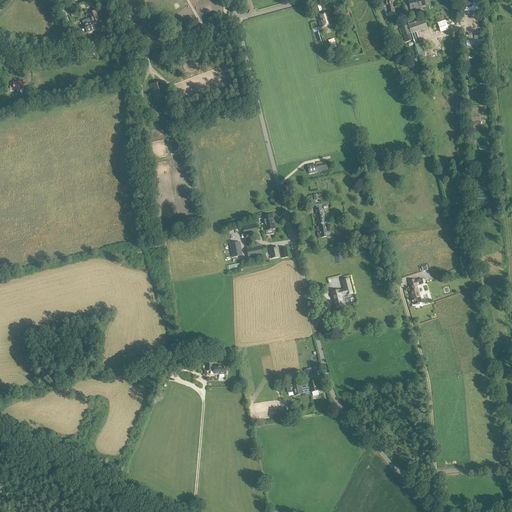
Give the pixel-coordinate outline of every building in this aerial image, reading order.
[(385,0),(386,8),(384,9),(385,14),(387,13),(388,14),(394,12),(391,0),(385,0)] [(416,0),(408,2),(410,9),(415,8),(415,10),(421,8),(421,7),(425,6),(425,4),(428,3),(427,0),(416,0)] [(349,7),(343,9),(346,21),(352,19),(349,7)] [(93,23),(84,26),(87,33),(102,27),(100,20),(99,20),(95,12),(89,14),(93,23)] [(332,25),(331,22),(339,19),(338,14),(329,17),(328,13),(317,16),(321,29),(332,25)] [(424,21),(408,27),(411,34),(427,28),(424,21)] [(148,25),(150,29),(148,29),(148,28),(143,30),(146,40),(151,38),(149,31),(150,30),(154,42),(160,40),(155,26),(156,25),(155,23),(154,23),(154,22),(148,25)] [(161,81),(150,85),(152,92),(154,100),(166,96),(161,81)] [(13,83),(11,84),(11,89),(14,89),(14,90),(26,89),(25,82),(13,83)] [(171,142),(173,152),(180,151),(182,159),(184,159),(182,150),(179,139),(171,142)] [(316,163),(307,166),(309,174),(318,172),(316,163)] [(318,224),(320,224),(324,223),(322,209),(316,210),(315,210),(318,224)] [(268,216),(263,217),(265,231),(266,231),(267,235),(274,234),(273,229),(275,229),(272,215),(271,215),(270,215),(269,215),(268,216)] [(320,224),(320,227),(316,228),(318,238),(328,237),(326,226),(325,227),(324,223),(320,224)] [(257,234),(255,225),(243,227),(244,237),(257,234)] [(229,244),(232,258),(242,256),(239,242),(229,244)] [(246,248),(248,258),(261,256),(259,245),(246,248)] [(280,257),(278,248),(269,249),(271,259),(280,257)] [(339,291),(332,293),(335,307),(343,305),(341,296),(346,295),(352,294),(349,279),(342,281),(344,290),(340,291),(339,291)] [(415,305),(417,306),(419,305),(420,304),(419,304),(421,303),(418,294),(419,294),(416,287),(423,285),(421,279),(415,281),(414,280),(408,282),(411,292),(409,292),(414,305),(415,305)] [(182,366),(182,368),(193,368),(192,356),(181,357),(181,360),(178,361),(179,366),(182,366)] [(304,370),(305,376),(314,375),(313,371),(319,370),(318,364),(311,366),(312,368),(304,370)] [(228,367),(225,367),(214,367),(211,367),(211,365),(207,365),(207,371),(211,371),(211,370),(214,370),(214,374),(219,374),(219,378),(226,378),(226,374),(228,374),(228,367)] [(311,393),(311,392),(312,396),(318,394),(318,391),(321,390),(319,383),(317,384),(317,381),(308,382),(311,393)] [(295,396),(301,395),(305,394),(305,396),(310,395),(308,384),(299,386),(299,385),(293,387),(295,396)] [(289,410),(278,412),(279,420),(290,418),(289,410)]
